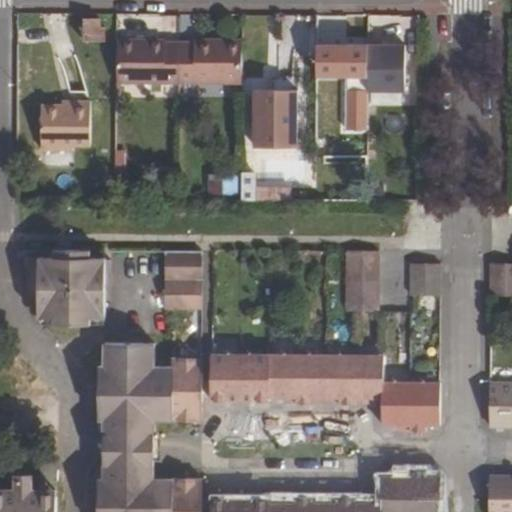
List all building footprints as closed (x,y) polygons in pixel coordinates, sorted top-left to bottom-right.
[(285,46),(292,46),(292,76),(306,76),(305,15),(284,16),(285,46)] [(86,20),(85,55),(105,55),(106,20),(86,20)] [(119,83),(181,83),(181,43),(166,43),(166,40),(119,40),(119,83)] [(181,43),(181,83),(243,83),(244,40),(195,40),(195,43),(181,43)] [(368,128),(368,91),(369,46),(318,45),(318,75),(348,75),(348,127),(368,128)] [(368,91),(407,92),(407,46),(369,46),(368,91)] [(298,90),(257,90),(256,145),(298,145),(298,90)] [(42,105),(42,148),(74,149),(74,145),(91,145),(91,101),(63,101),(63,105),(42,105)] [(371,157),(371,142),(330,143),(330,158),(371,157)] [(132,159),(120,159),(120,182),(132,182),(132,159)] [(255,171),(244,171),(244,199),(255,199),(255,190),(255,171)] [(237,183),(212,183),(212,199),(237,198),(237,183)] [(318,183),(318,199),(330,199),(330,183),(318,183)] [(141,186),(124,185),(123,199),(141,199),(141,186)] [(283,190),(255,190),(255,199),(283,200),(283,190)] [(379,250),(347,250),(347,310),(357,310),(378,310),(379,250)] [(167,252),(166,274),(203,274),(203,252),(167,252)] [(38,260),(34,260),(34,293),(39,292),(39,316),(53,316),(53,323),(90,323),(90,317),(104,316),(104,299),(109,299),(109,259),(105,259),(104,256),(39,256),(38,260)] [(442,263),(412,263),(411,296),(442,296),(442,263)] [(506,264),(492,264),(491,295),(506,295),(506,264)] [(203,274),(166,274),(166,309),(203,308),(203,274)] [(154,344),(106,344),(106,366),(101,366),(101,419),(106,419),(128,419),(127,434),(145,434),(145,429),(153,429),(153,420),(202,419),(202,359),(175,358),(174,367),(154,366),(154,344)] [(241,353),(213,353),(212,399),(270,400),(270,395),(298,396),(298,402),(312,402),(313,395),(341,395),(340,401),(356,402),(356,396),(383,396),(383,424),(412,423),(412,430),(427,430),(427,423),(441,424),(441,382),(413,382),(384,382),(383,355),(357,355),(328,354),(299,354),(270,354),(241,353)] [(511,382),(490,382),(490,425),(511,425),(511,382)] [(128,419),(106,419),(106,433),(127,434),(128,419)] [(127,434),(106,433),(105,451),(105,462),(127,462),(145,463),(153,463),(153,451),(153,434),(145,434),(127,434)] [(145,463),(127,462),(127,478),(105,478),(100,477),(99,511),(201,511),(201,480),(153,479),(153,468),(145,468),(145,463)] [(127,462),(105,462),(105,478),(127,478),(127,462)] [(270,499),(212,498),(211,511),(440,511),(440,476),(427,476),(426,470),(412,470),(412,476),(383,477),(383,503),(354,503),(355,497),(340,497),(340,503),(312,502),(312,497),(298,497),(297,503),(269,503),(270,499)] [(0,511),(56,511),(57,490),(33,490),(34,475),(16,475),(16,490),(0,489),(0,511)] [(511,511),(511,475),(491,476),(489,511),(511,511)]
